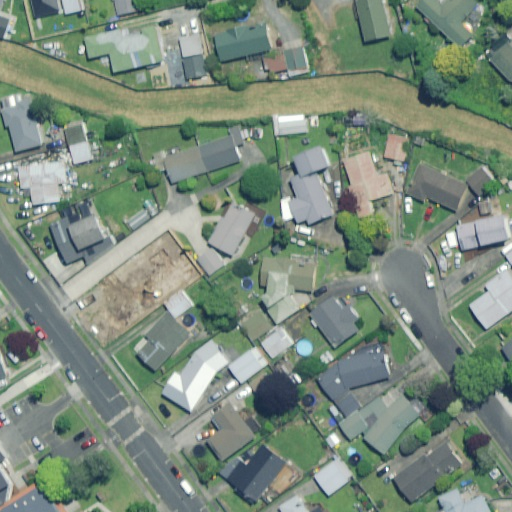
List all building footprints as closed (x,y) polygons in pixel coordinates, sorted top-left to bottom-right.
[(83,12),(79,0),(63,0),(67,16),(83,12)] [(139,13),(136,0),(115,0),(117,16),(139,13)] [(381,0),(353,0),(364,43),(391,37),(381,0)] [(479,5),(473,0),(448,0),(443,6),(436,0),(424,0),(416,8),(462,50),(475,36),(462,24),(479,5)] [(0,17),(0,16),(0,39),(4,41),(11,21),(0,17)] [(228,28),(230,32),(215,36),(222,63),(272,50),(265,23),(251,27),(249,22),(228,28)] [(300,42),(295,26),(286,28),(292,45),(300,42)] [(17,32),(19,43),(41,38),(38,27),(17,32)] [(142,30),(143,37),(128,40),(126,31),(86,39),(90,60),(111,55),(115,74),(165,63),(157,27),(150,28),(142,30)] [(322,32),(310,37),(318,58),(330,53),(322,32)] [(190,37),(179,40),(184,59),(195,56),(190,37)] [(491,50),(480,61),(486,67),(490,62),(510,81),(511,82),(511,46),(508,43),(496,56),(491,50)] [(268,74),(287,69),(289,78),(309,73),(302,47),(285,52),(264,57),(268,74)] [(352,57),(339,63),(343,72),(356,66),(352,57)] [(18,105),(16,96),(0,100),(0,106),(6,128),(9,127),(16,154),(45,146),(32,101),(18,105)] [(308,133),(305,115),(274,119),(276,137),(308,133)] [(85,135),(82,124),(65,129),(69,147),(74,165),(93,160),(90,152),(100,149),(95,133),(85,135)] [(248,144),(245,133),(155,162),(159,174),(168,171),(173,185),(241,162),(237,148),(248,144)] [(409,139),(388,135),(384,159),(405,163),(409,139)] [(308,221),(310,226),(315,223),(319,234),(334,228),(330,218),(334,216),(318,173),(331,169),(323,148),(293,159),(296,169),(283,174),(287,184),(292,182),(298,197),(279,204),(286,222),(296,218),(298,225),(308,221)] [(378,178),(370,154),(344,162),(352,186),(350,187),(360,220),(374,215),(370,202),(392,196),(385,175),(378,178)] [(68,184),(65,163),(18,169),(20,190),(32,188),(34,206),(61,203),(59,185),(68,184)] [(458,213),(470,187),(420,164),(406,194),(425,203),(427,199),(458,213)] [(496,185),(483,169),(467,182),(480,198),(496,185)] [(108,241),(91,201),(62,213),(65,220),(51,226),(67,265),(83,259),(81,253),(108,241)] [(495,202),(478,205),(480,218),(497,215),(495,202)] [(256,217),(234,205),(225,221),(222,219),(209,243),(234,257),(256,217)] [(149,221),(142,211),(131,219),(138,229),(149,221)] [(511,241),(506,217),(458,228),(463,252),(511,241)] [(454,232),(446,235),(450,249),(459,246),(454,232)] [(225,266),(211,248),(196,260),(210,278),(225,266)] [(164,266),(141,253),(117,298),(87,326),(104,344),(141,310),(164,266)] [(271,309),(295,291),(313,292),(316,263),(263,258),(262,274),(272,275),(271,288),(260,296),(270,310),(271,309)] [(511,312),(511,277),(508,272),(487,287),(491,292),(470,307),(487,330),(511,312)] [(193,306),(181,291),(164,304),(176,320),(193,306)] [(252,292),(244,298),(253,309),(260,302),(252,292)] [(277,327),(301,310),(292,298),(268,315),(277,327)] [(343,312),(333,298),(310,315),(334,350),(359,332),(354,324),(359,320),(349,307),(343,312)] [(272,329),(257,310),(239,325),(254,343),(272,329)] [(191,336),(168,314),(146,337),(150,341),(137,355),(156,373),(191,336)] [(293,344),(280,329),(261,344),(274,360),(293,344)] [(10,338),(11,346),(7,346),(9,360),(36,355),(35,351),(31,333),(10,338)] [(181,377),(177,374),(163,395),(191,413),(217,375),(232,361),(213,340),(195,356),(181,377)] [(511,341),(501,351),(511,363),(511,341)] [(268,365),(256,348),(229,368),(242,385),(268,365)] [(357,409),(360,406),(351,391),(373,383),(390,378),(382,350),(336,364),(336,366),(318,380),(336,405),(329,410),(336,419),(342,414),(344,417),(347,419),(357,409)] [(296,373),(281,355),(270,364),(285,382),(296,373)] [(276,387),(266,373),(249,386),(258,399),(276,387)] [(347,419),(339,428),(353,442),(360,434),(383,455),(419,417),(426,423),(433,415),(408,391),(391,410),(377,397),(361,413),(357,409),(347,419)] [(256,439),(233,405),(211,419),(220,432),(209,439),(224,461),(256,439)] [(332,431),(322,438),(331,450),(341,442),(332,431)] [(463,467),(446,442),(394,479),(411,504),(463,467)] [(287,464),(262,445),(247,465),(237,457),(222,476),(257,503),(287,464)] [(353,480),(339,460),(314,477),(328,497),(353,480)] [(0,470),(0,494),(11,487),(0,470)] [(60,511),(44,486),(5,511),(60,511)] [(467,504),(460,490),(439,499),(445,511),(490,511),(483,496),(467,504)] [(323,511),(320,507),(311,505),(306,508),(297,494),(286,501),(277,507),(280,511),(323,511)]
